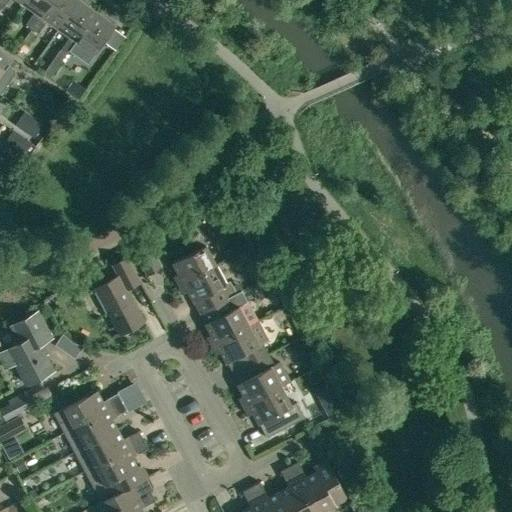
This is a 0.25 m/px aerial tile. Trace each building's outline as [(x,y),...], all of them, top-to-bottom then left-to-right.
[(25,0),(22,4),(34,12),(25,24),(32,28),(51,0),(25,0)] [(51,0),(32,28),(38,33),(46,21),(58,29),(78,0),(51,0)] [(79,0),(78,0),(58,29),(69,38),(61,49),(67,54),(97,12),(79,0)] [(97,12),(67,54),(73,58),(82,46),(94,55),(115,25),(97,12)] [(14,67),(9,64),(12,59),(0,50),(0,94),(0,95),(15,75),(14,67)] [(43,74),(49,79),(55,71),(48,67),(43,74)] [(43,124),(29,115),(20,129),(34,138),(43,125),(43,124)] [(13,130),(4,143),(22,156),(32,143),(13,130)] [(178,286),(216,266),(205,246),(202,248),(196,236),(186,242),(192,253),(172,263),(178,275),(174,277),(178,286)] [(134,252),(147,275),(162,266),(149,243),(134,252)] [(143,322),(126,290),(125,288),(138,281),(125,256),(111,264),(117,274),(93,287),(119,335),(125,332),(126,334),(134,330),(133,328),(143,322)] [(216,266),(178,286),(182,294),(187,292),(193,303),(194,303),(199,313),(229,298),(236,294),(228,280),(225,282),(216,266)] [(234,308),(229,298),(199,313),(205,324),(204,324),(210,336),(206,338),(211,347),(249,327),(238,306),(234,308)] [(20,343),(0,353),(0,358),(6,368),(15,363),(27,385),(52,371),(38,345),(51,338),(37,312),(11,326),(20,343)] [(252,364),(268,355),(262,343),(258,345),(249,327),(211,347),(215,355),(219,353),(225,364),(246,353),(252,364)] [(281,387),(271,368),(274,366),(268,355),(252,364),(257,374),(237,385),(243,397),(238,399),(243,407),(281,387)] [(291,406),(281,387),(243,407),(248,416),(252,414),(258,424),(266,438),(304,418),(296,403),(291,406)] [(9,402),(0,406),(0,407),(5,419),(33,405),(26,389),(7,398),(9,402)] [(63,408),(74,428),(122,402),(118,393),(102,402),(96,390),(63,408)] [(322,407),(328,417),(340,411),(335,400),(322,407)] [(127,411),(122,402),(74,428),(84,447),(117,429),(112,419),(127,411)] [(20,415),(0,425),(0,440),(1,442),(27,428),(20,415)] [(84,447),(94,466),(143,440),(138,431),(122,439),(117,429),(84,447)] [(105,486),(106,485),(113,497),(144,479),(132,457),(147,449),(143,440),(94,466),(105,486)] [(297,462),(288,467),(312,511),(320,511),(349,496),(328,457),(313,465),(316,471),(306,477),(297,462)] [(287,511),(312,511),(288,467),(279,471),(287,487),(277,492),(287,511)] [(287,511),(277,492),(267,497),(259,482),(250,487),(263,511),(287,511)] [(263,511),(250,487),(241,492),(249,507),(240,511),(263,511)] [(141,511),(140,509),(155,501),(150,492),(111,511),(141,511)]
